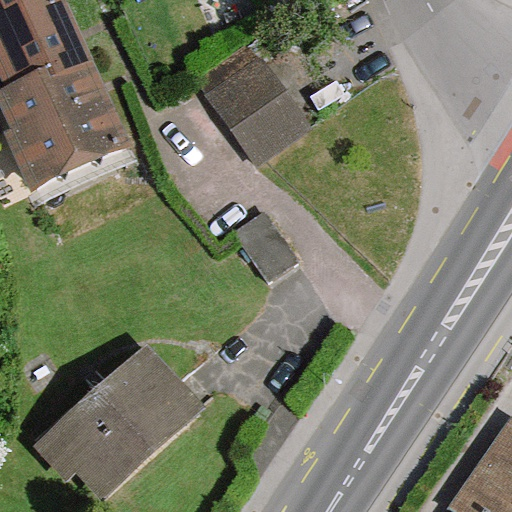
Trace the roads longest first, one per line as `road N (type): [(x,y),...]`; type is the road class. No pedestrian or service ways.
road 1 (tertiary): [(511,213),(321,511)]
road 2 (residential): [(426,0),(511,95)]
